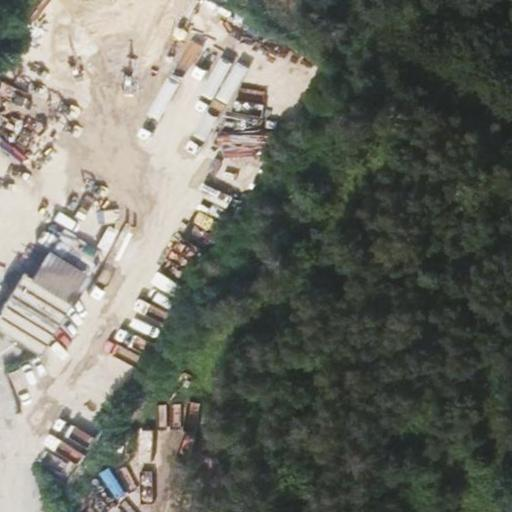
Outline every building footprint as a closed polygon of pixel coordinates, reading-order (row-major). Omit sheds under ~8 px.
[(48,23),(29,10),(9,41),(29,55),(48,23)] [(76,41),(48,23),(29,55),(55,72),(76,41)] [(194,93),(220,102),(232,70),(206,60),(194,93)] [(102,209),(69,190),(50,224),(47,222),(25,259),(77,290),(99,254),(92,250),(111,216),(101,211),(102,209)] [(72,300),(23,270),(0,307),(0,329),(39,353),(72,300)]
